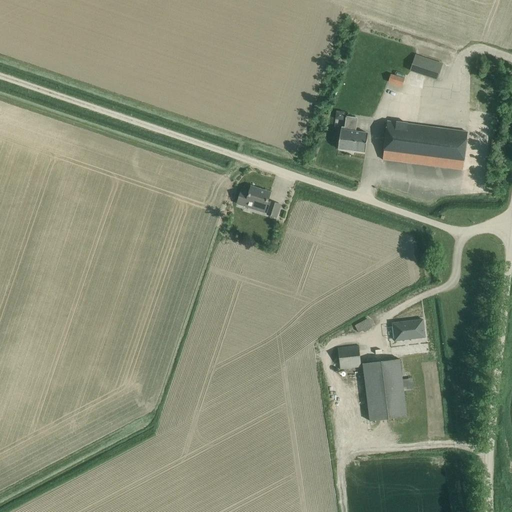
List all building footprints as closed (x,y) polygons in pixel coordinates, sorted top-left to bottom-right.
[(436,80),(442,64),(415,55),(410,71),(427,77),(436,80)] [(400,85),(403,78),(391,74),(388,81),(400,85)] [(355,131),(357,118),(346,117),(345,127),(342,127),(342,129),(340,129),(338,149),(365,152),(367,133),(355,131)] [(462,170),(467,132),(387,122),(382,159),(462,170)] [(241,190),(237,203),(264,212),(270,193),(251,187),(249,192),(241,190)] [(280,205),(271,202),(270,206),(267,214),(276,217),(280,205)] [(370,325),(377,323),(375,315),(367,318),(370,325)] [(422,318),(392,323),(394,340),(424,335),(422,318)] [(340,369),(361,367),(359,345),(337,348),(340,369)] [(370,421),(397,417),(406,416),(399,359),(363,364),(370,421)] [(434,401),(415,409),(418,415),(436,407),(434,401)]
